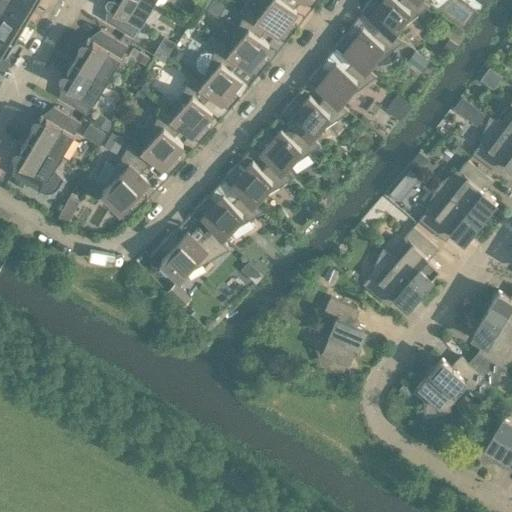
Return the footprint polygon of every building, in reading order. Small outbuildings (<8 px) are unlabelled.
[(0,0),(0,6),(25,21),(36,4),(29,0),(0,0)] [(108,0),(109,1),(114,4),(106,18),(134,35),(141,23),(154,0),(153,0),(108,0)] [(261,0),(256,14),(256,15),(268,25),(267,25),(285,39),(297,24),(289,17),(296,8),(294,6),(299,0),(261,0)] [(368,0),(361,9),(380,23),(380,22),(393,32),(394,32),(430,3),(425,0),(368,0)] [(0,29),(15,39),(25,21),(0,6),(0,29)] [(257,73),(269,58),(262,52),(269,42),(260,35),(267,25),(268,25),(256,15),(256,14),(246,6),(228,48),(240,58),(240,59),(257,73)] [(367,67),(404,39),(394,32),(393,32),(380,22),(380,23),(372,32),(363,25),(355,34),(347,28),(335,43),(354,58),(354,57),(367,67)] [(101,26),(92,41),(87,37),(85,37),(83,37),(81,38),(80,38),(80,39),(79,40),(79,41),(79,42),(79,43),(80,44),(81,46),(75,58),(108,78),(121,55),(128,43),(101,26)] [(8,51),(8,50),(15,39),(0,29),(0,57),(2,59),(3,59),(4,60),(6,60),(7,59),(8,59),(9,58),(10,57),(10,56),(10,55),(10,54),(10,53),(10,52),(9,51),(8,51)] [(451,52),(458,43),(449,37),(443,46),(451,52)] [(229,107),(242,92),(234,85),(241,76),(232,68),(240,59),(240,58),(228,48),(219,40),(213,52),(211,51),(206,50),(201,52),(197,56),(196,62),(198,67),(202,70),(205,71),(201,81),(200,81),(212,92),(229,107)] [(141,49),(136,57),(146,63),(151,56),(141,49)] [(417,49),(410,58),(422,67),(429,58),(417,49)] [(321,62),(309,77),(327,92),(327,91),(339,101),(340,101),(377,74),(367,67),(354,57),(354,58),(346,67),(336,59),(329,69),(321,62)] [(62,77),(62,78),(68,81),(59,95),(87,112),(94,100),(108,78),(75,58),(68,69),(67,69),(66,68),(65,68),(64,68),(63,69),(61,70),(61,71),(60,71),(60,72),(60,73),(60,74),(60,75),(61,76),(62,77)] [(503,75),(490,65),(480,78),(494,88),(503,75)] [(146,73),(139,83),(147,88),(154,78),(146,73)] [(200,140),(213,126),(205,118),(213,110),(204,101),(212,92),(200,81),(201,81),(191,73),(172,113),(172,114),(183,124),(183,125),(200,140)] [(294,96),(281,110),(299,125),(311,135),(312,135),(350,109),(340,101),(339,101),(327,91),(327,92),(319,101),(309,93),(302,102),(294,96)] [(398,92),(386,107),(401,119),(413,103),(398,92)] [(463,95),(454,106),(466,115),(474,104),(463,95)] [(511,100),(511,102),(511,109),(502,123),(501,124),(511,131),(511,100)] [(34,123),(35,123),(28,135),(61,155),(75,133),(74,132),(82,120),(54,104),(45,118),(39,114),(38,114),(37,114),(36,114),(34,115),(33,116),(32,117),(32,118),(32,119),(32,120),(32,121),(33,121),(34,123)] [(170,173),(183,158),(175,151),(184,142),(175,134),(183,125),(183,124),(172,114),(172,113),(163,105),(142,146),(170,173)] [(99,111),(94,121),(109,130),(114,121),(99,111)] [(483,139),(474,151),(498,169),(499,168),(497,167),(504,157),(511,163),(511,131),(501,124),(502,123),(490,115),(490,116),(491,117),(483,139)] [(266,128),(253,143),(270,159),(271,158),(283,169),(283,168),(321,143),(312,135),(311,135),(299,125),(291,135),(281,127),(274,135),(266,128)] [(124,138),(112,131),(104,146),(117,152),(124,138)] [(16,155),(21,158),(13,172),(41,190),(44,191),(46,191),(49,191),(50,191),(52,190),(55,189),(57,187),(59,185),(61,183),(62,181),(64,177),(54,166),(61,155),(28,135),(21,146),(20,146),(19,145),(17,145),(16,146),(15,146),(14,147),(14,148),(14,149),(13,149),(13,150),(13,151),(13,152),(14,153),(14,154),(16,155)] [(125,219),(148,196),(140,188),(149,180),(140,171),(149,162),(129,142),(107,181),(109,182),(103,188),(120,205),(115,210),(125,219)] [(420,149),(412,160),(422,168),(431,158),(420,149)] [(237,161),(224,175),(241,191),(242,191),(253,201),(254,201),(293,176),(283,168),(283,169),(271,158),(270,159),(262,168),(253,159),(245,168),(237,161)] [(440,183),(438,182),(437,182),(480,217),(496,198),(481,186),(489,177),(491,178),(492,177),(468,158),(459,169),(440,183)] [(413,161),(405,171),(415,179),(423,169),(413,161)] [(398,182),(391,191),(401,199),(408,190),(398,182)] [(429,206),(420,217),(443,236),(444,235),(442,234),(450,225),(465,237),(480,217),(437,182),(437,183),(439,184),(429,206)] [(208,193),(195,207),(223,234),(263,209),(254,201),(253,201),(242,191),(241,191),(233,200),(224,192),(216,200),(208,193)] [(64,206),(59,216),(69,221),(74,211),(64,206)] [(205,230),(199,224),(192,232),(189,229),(180,237),(173,230),(159,244),(167,252),(162,256),(181,275),(187,269),(188,271),(230,247),(209,225),(205,230)] [(426,252),(434,243),(436,245),(437,244),(414,224),(405,235),(409,239),(394,256),(393,257),(424,284),(441,265),(426,252)] [(394,256),(383,247),(382,248),(384,249),(374,271),(364,282),(386,302),(387,301),(386,299),(394,290),(408,303),(424,284),(393,257),(394,256)] [(256,265),(249,259),(242,268),(249,274),(256,265)] [(323,278),(335,284),(340,270),(327,266),(323,278)] [(177,280),(167,290),(183,305),(192,295),(177,280)] [(511,296),(499,289),(487,310),(511,325),(511,296)] [(365,325),(353,319),(358,306),(331,295),(325,309),(337,314),(328,337),(317,341),(325,361),(336,357),(348,362),(347,364),(348,364),(365,325)] [(511,357),(511,325),(487,310),(474,332),(490,341),(483,352),(481,350),(481,352),(506,367),(511,357)] [(428,409),(449,407),(467,386),(483,399),(501,370),(478,355),(472,363),(462,355),(453,365),(443,357),(414,389),(415,390),(417,388),(427,397),(428,409)] [(506,465),(507,466),(511,457),(511,417),(504,413),(491,435),(480,438),(485,459),(496,456),(507,463),(506,465)]
